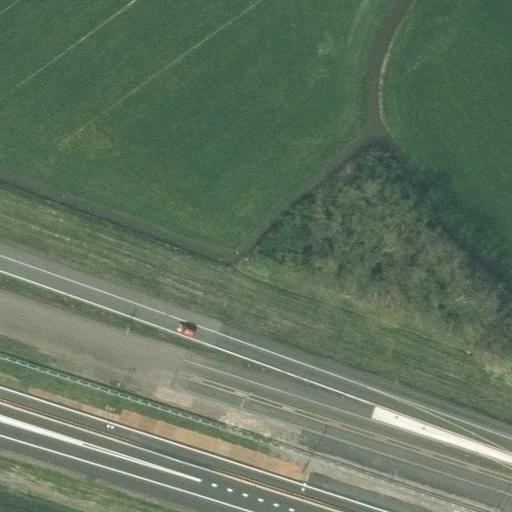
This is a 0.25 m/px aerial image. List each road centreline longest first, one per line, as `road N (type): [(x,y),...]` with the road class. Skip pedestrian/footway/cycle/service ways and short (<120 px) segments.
road 1 (motorway): [(511,456),(381,399),(0,264)]
road 2 (motorway): [(511,482),(0,316)]
road 3 (motorway): [(164,454),(342,511)]
road 4 (motorway): [(0,400),(164,454)]
road 5 (motorway): [(0,412),(164,454)]
